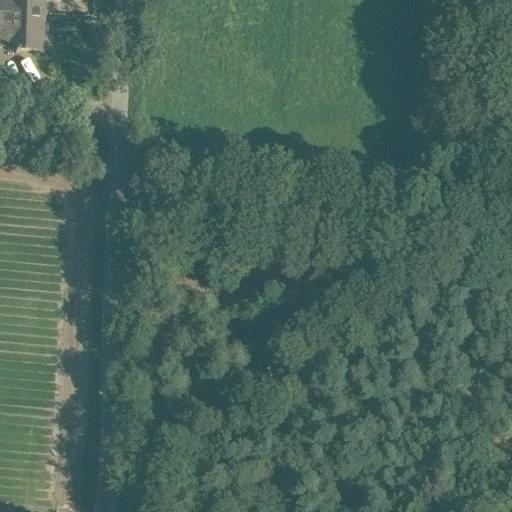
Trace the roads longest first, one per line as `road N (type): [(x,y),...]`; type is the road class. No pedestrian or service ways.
road 1 (track): [(457,511),(481,0)]
road 2 (unclassified): [(103,511),(122,0)]
road 3 (track): [(115,196),(511,232)]
